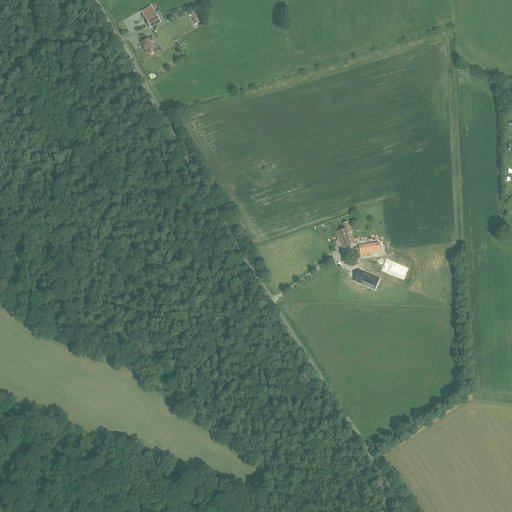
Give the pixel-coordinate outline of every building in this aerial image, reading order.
[(149,25),(159,19),(151,6),(141,12),(149,25)] [(196,24),(201,22),(197,10),(191,13),(196,24)] [(158,47),(155,41),(154,42),(152,38),(150,39),(149,38),(141,43),(147,53),(149,52),(149,53),(151,54),(152,54),(153,53),(154,52),(154,51),(153,50),(158,47)] [(355,244),(351,234),(350,235),(349,233),(352,232),(348,222),(343,224),(345,229),(337,232),(343,248),(355,244)] [(379,243),(360,246),(361,255),(381,252),(379,243)] [(394,263),(390,270),(404,276),(407,269),(394,263)] [(365,273),(362,281),(376,286),(379,279),(365,273)]
